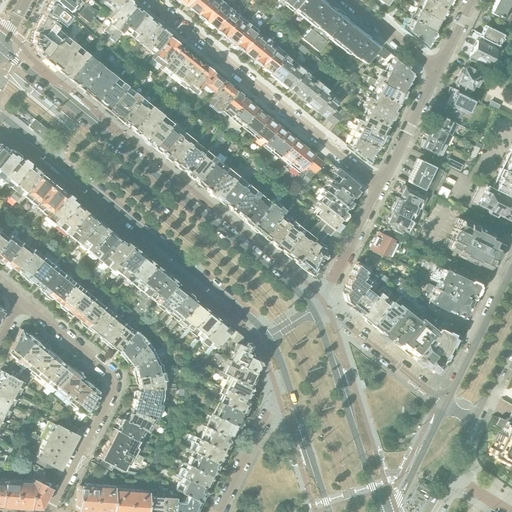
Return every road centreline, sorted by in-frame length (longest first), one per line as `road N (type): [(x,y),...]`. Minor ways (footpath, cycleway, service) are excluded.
road 1 (tertiary): [(313,311),(0,50)]
road 2 (tertiary): [(0,115),(269,339)]
road 3 (residential): [(377,188),(148,0)]
road 4 (residential): [(18,301),(114,384),(49,511)]
road 5 (tertiary): [(379,511),(313,311)]
road 6 (residential): [(445,405),(344,323),(313,311)]
road 7 (residential): [(511,268),(445,405)]
road 8 (residential): [(290,391),(272,400),(215,511)]
road 9 (residential): [(313,311),(377,188)]
road 10 (residential): [(377,188),(435,72)]
road 11 (tertiary): [(290,391),(329,511)]
